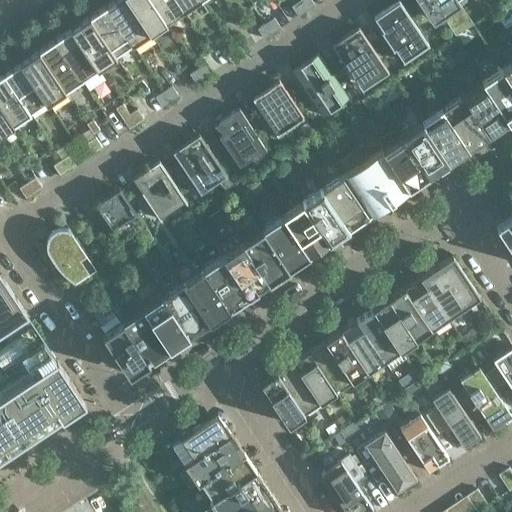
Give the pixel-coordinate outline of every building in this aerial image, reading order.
[(150,32),(128,0),(111,0),(106,4),(132,44),(150,32)] [(167,21),(152,0),(128,0),(150,32),(167,21)] [(184,9),(177,0),(152,0),(167,21),(184,9)] [(197,0),(177,0),(184,9),(197,0)] [(306,10),(299,0),(291,5),(298,15),(306,10)] [(314,4),(311,0),(299,0),(306,10),(314,4)] [(403,60),(428,43),(398,0),(397,0),(373,16),(382,29),(380,30),(381,31),(382,31),(393,47),(392,48),(393,49),(395,48),(403,60)] [(469,17),(457,0),(418,0),(433,23),(453,10),(454,11),(444,18),(451,28),(469,17)] [(132,44),(106,4),(88,16),(115,56),(132,44)] [(115,56),(88,16),(70,27),(97,67),(115,56)] [(280,27),(274,17),(265,22),(272,33),(280,27)] [(272,33),(265,22),(257,28),(264,38),(272,33)] [(386,67),(358,26),(331,43),(359,85),(386,67)] [(97,67),(70,27),(54,38),(80,79),(97,67)] [(80,79),(54,38),(37,50),(64,90),(80,79)] [(246,50),(240,40),(232,45),(238,55),(246,50)] [(238,55),(232,45),(223,50),(230,61),(238,55)] [(64,90),(37,50),(20,61),(47,101),(64,90)] [(348,97),(318,52),(292,70),(322,115),(348,97)] [(511,59),(501,67),(511,82),(511,59)] [(47,101),(20,61),(4,72),(30,112),(47,101)] [(212,72),(206,62),(198,68),(204,78),(212,72)] [(508,120),(511,117),(511,82),(501,67),(481,80),(508,120)] [(204,78),(198,68),(189,73),(196,83),(204,78)] [(30,112),(4,72),(0,74),(0,103),(13,123),(30,112)] [(303,115),(278,79),(252,96),(277,133),(303,115)] [(508,120),(481,80),(461,94),(488,134),(508,120)] [(178,95),(171,85),(163,91),(170,101),(178,95)] [(170,101),(163,91),(155,96),(162,106),(170,101)] [(488,134),(461,94),(441,107),(468,147),(488,134)] [(144,118),(130,97),(121,104),(134,124),(144,118)] [(0,132),(13,123),(0,103),(0,132)] [(134,124),(121,104),(111,110),(125,130),(134,124)] [(266,148),(239,107),(220,118),(216,124),(214,122),(213,123),(223,132),(218,135),(239,164),(251,156),(255,159),(265,149),(266,148)] [(468,147),(441,107),(421,120),(448,160),(468,147)] [(448,160),(421,120),(402,133),(428,173),(448,160)] [(110,141),(103,131),(95,136),(102,146),(110,141)] [(226,173),(198,132),(172,150),(200,191),(226,173)] [(428,173),(402,133),(382,147),(408,187),(428,173)] [(102,146),(95,136),(87,142),(94,152),(102,146)] [(408,187),(382,147),(362,160),(388,200),(408,187)] [(76,163),(69,153),(61,159),(68,169),(76,163)] [(68,169),(61,159),(53,164),(59,174),(68,169)] [(187,201),(159,159),(148,166),(132,177),(141,190),(160,219),(161,218),(160,216),(184,199),(186,201),(187,201)] [(388,200),(362,160),(342,173),(368,214),(388,200)] [(368,214),(342,173),(321,187),(348,227),(368,214)] [(42,186),(35,176),(27,181),(34,191),(42,186)] [(34,191),(27,181),(19,187),(26,197),(34,191)] [(144,224),(119,186),(106,195),(105,194),(93,203),(118,240),(131,232),(130,232),(138,227),(144,224)] [(348,227),(321,187),(302,200),(328,240),(348,227)] [(328,240),(302,200),(281,214),(308,253),(328,240)] [(511,213),(495,225),(511,250),(511,213)] [(308,253),(281,214),(261,227),(288,267),(308,253)] [(65,221),(39,239),(69,283),(95,266),(65,221)] [(288,267),(261,227),(242,240),(264,274),(268,280),(288,267)] [(268,280),(264,274),(242,240),(222,253),(248,293),(268,280)] [(248,293),(222,253),(202,267),(228,307),(248,293)] [(479,295),(452,254),(435,265),(463,306),(479,295)] [(463,306),(435,265),(419,275),(447,316),(463,306)] [(228,307),(202,267),(182,280),(209,320),(228,307)] [(0,334),(28,316),(0,274),(0,334)] [(447,316),(419,275),(403,286),(431,327),(447,316)] [(209,320),(182,280),(162,293),(189,333),(209,320)] [(431,327),(403,286),(388,296),(415,337),(431,327)] [(189,333),(162,293),(142,307),(168,346),(169,347),(189,333)] [(415,337),(388,296),(372,307),(399,348),(415,337)] [(168,346),(142,307),(122,320),(149,360),(152,358),(151,357),(168,346)] [(399,348),(372,307),(356,318),(383,359),(399,348)] [(383,359),(356,318),(340,328),(368,369),(383,359)] [(149,360),(122,320),(102,333),(129,373),(142,364),(149,360)] [(368,369),(340,328),(324,339),(352,380),(368,369)] [(10,361),(27,350),(17,334),(0,345),(0,372),(12,364),(10,361)] [(352,380),(324,339),(308,350),(336,390),(352,380)] [(511,344),(492,357),(511,387),(511,344)] [(336,390),(308,350),(293,360),(320,401),(336,390)] [(0,458),(85,402),(61,365),(59,366),(54,360),(16,385),(18,388),(17,389),(15,386),(0,395),(0,458)] [(320,401),(293,360),(277,371),(304,412),(320,401)] [(511,414),(486,377),(478,365),(459,378),(492,427),(511,414)] [(304,412),(277,371),(260,382),(288,423),(304,412)] [(21,378),(17,372),(9,377),(13,383),(21,378)] [(480,434),(449,387),(448,386),(431,397),(463,445),(480,434)] [(184,462),(230,431),(217,411),(170,442),(184,462)] [(448,456),(426,422),(406,436),(428,469),(448,456)] [(416,477),(384,429),(364,442),(396,490),(416,477)] [(197,482),(244,451),(230,431),(184,462),(197,482)] [(209,500),(256,469),(244,451),(197,482),(209,500)] [(363,511),(372,506),(340,458),(320,471),(347,511),(363,511)] [(511,487),(511,471),(508,466),(498,473),(509,489),(511,487)] [(217,511),(229,511),(268,487),(256,469),(209,500),(217,511)] [(268,511),(280,505),(268,487),(229,511),(268,511)] [(488,503),(477,487),(466,494),(477,510),(488,503)]
